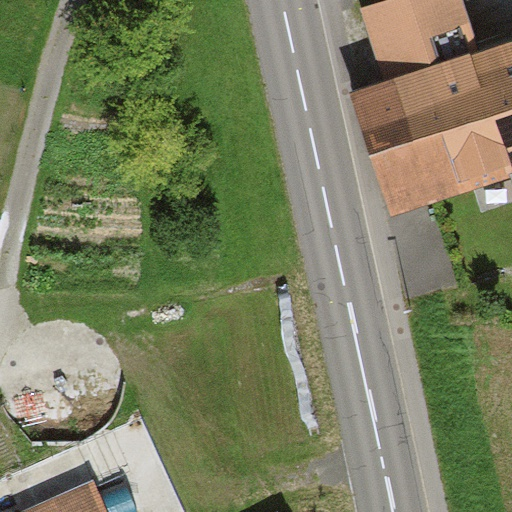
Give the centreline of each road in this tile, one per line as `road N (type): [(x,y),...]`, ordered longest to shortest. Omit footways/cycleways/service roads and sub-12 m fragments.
road 1 (tertiary): [(281,0),(393,511)]
road 2 (track): [(66,0),(0,254)]
